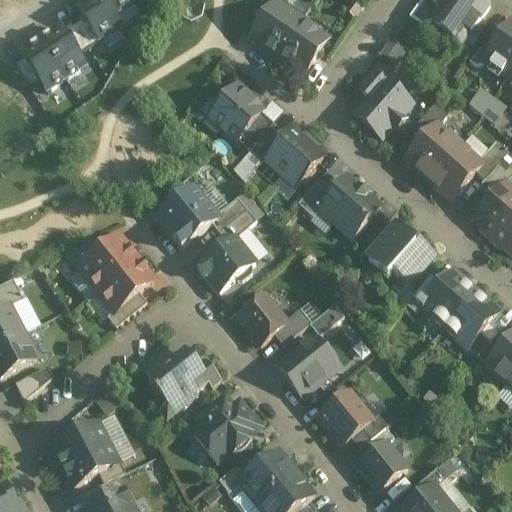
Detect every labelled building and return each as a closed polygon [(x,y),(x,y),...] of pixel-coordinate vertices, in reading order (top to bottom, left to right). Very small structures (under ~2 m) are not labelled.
[(94,0),(78,11),(100,45),(122,31),(115,20),(101,0),(94,0)] [(101,0),(115,20),(135,7),(130,0),(101,0)] [(265,0),(254,17),(264,24),(276,5),(277,5),(281,0),(265,0)] [(425,0),(410,22),(424,32),(427,27),(439,10),(425,0)] [(445,0),(439,10),(427,27),(461,51),(490,10),(475,0),(445,0)] [(264,24),(251,42),(278,60),(303,23),(277,5),(276,5),(264,24)] [(303,23),(278,60),(289,68),(286,71),(302,82),(327,44),(301,27),(304,23),(303,23)] [(488,59),(483,65),(485,65),(490,69),(490,70),(502,78),(508,82),(511,76),(511,25),(488,59)] [(40,44),(66,83),(85,70),(59,31),(40,44)] [(66,83),(40,44),(21,56),(47,95),(66,83)] [(488,59),(479,53),(470,66),(475,70),(482,69),(485,65),(483,65),(488,59)] [(379,72),(359,94),(370,103),(385,86),(386,87),(390,82),(379,72)] [(370,103),(355,120),(381,143),(391,133),(395,136),(406,123),(401,119),(411,108),(386,87),(385,86),(370,103)] [(239,87),(209,121),(237,146),(238,144),(261,118),(264,115),(251,103),(254,100),(239,87)] [(498,127),(509,110),(482,92),(470,109),(498,127)] [(436,108),(412,135),(424,145),(438,130),(439,130),(448,119),(436,108)] [(261,118),(238,144),(250,155),(273,128),(261,118)] [(273,128),(250,155),(263,167),(265,165),(264,165),(286,139),(273,128)] [(424,145),(406,166),(427,184),(459,148),(439,130),(438,130),(424,145)] [(286,139),(264,165),(265,165),(296,192),(323,161),(292,134),(286,139)] [(496,146),(479,166),(483,169),(476,176),(485,185),(503,164),(509,158),(496,146)] [(459,148),(427,184),(451,205),(476,176),(483,169),(479,166),(459,148)] [(250,161),(237,173),(245,182),(258,170),(250,161)] [(485,185),(479,191),(492,203),(505,188),(506,189),(511,181),(511,172),(503,164),(485,185)] [(381,212),(347,182),(334,197),(318,214),(319,215),(352,244),(381,212)] [(319,185),(298,209),(313,222),(319,215),(318,214),(334,197),(319,185)] [(492,203),(473,225),(493,242),(511,220),(511,194),(506,189),(505,188),(492,203)] [(194,192),(156,223),(182,254),(212,229),(219,223),(217,220),(194,192)] [(237,203),(217,220),(219,223),(212,229),(220,238),(248,216),(237,203)] [(248,216),(220,238),(228,248),(235,243),(236,243),(257,226),(248,216)] [(511,220),(493,242),(511,258),(511,220)] [(384,227),(360,254),(370,263),(394,236),(384,227)] [(413,248),(397,233),(394,236),(370,263),(368,265),(387,282),(393,276),(408,289),(434,260),(417,244),(413,248)] [(97,242),(64,259),(78,277),(80,275),(80,274),(105,253),(97,242)] [(105,253),(80,274),(80,275),(98,297),(138,265),(120,242),(105,253)] [(228,248),(198,273),(206,284),(207,284),(219,298),(236,284),(237,286),(243,286),(252,279),(252,274),(251,272),(256,268),(236,243),(235,243),(228,248)] [(138,265),(98,297),(114,317),(115,318),(139,298),(155,285),(139,265),(138,265)] [(439,291),(421,312),(422,313),(445,333),(476,297),(453,276),(439,291)] [(430,283),(406,310),(417,319),(422,313),(421,312),(439,291),(430,283)] [(13,284),(0,290),(0,315),(9,310),(10,311),(23,304),(13,284)] [(476,297),(445,333),(468,354),(481,339),(500,318),(476,297)] [(139,298),(115,318),(114,317),(108,322),(116,333),(147,308),(139,298)] [(285,327),(265,301),(238,323),(261,351),(275,340),(288,330),(285,327)] [(0,315),(0,351),(27,337),(20,324),(16,323),(10,311),(9,310),(0,315)] [(312,329),(310,330),(320,342),(345,322),(335,310),(312,329)] [(300,314),(285,327),(288,330),(275,340),(283,351),(310,330),(312,329),(300,314)] [(481,339),(468,354),(477,362),(478,362),(504,332),(490,347),(481,339)] [(511,338),(504,332),(478,362),(487,370),(511,340),(511,338)] [(27,337),(0,351),(0,382),(37,364),(32,355),(34,351),(27,337)] [(511,340),(487,370),(508,388),(511,383),(511,340)] [(314,342),(277,372),(302,403),(340,373),(333,364),(334,361),(334,359),(333,358),(332,356),(331,356),(330,355),(327,354),(325,355),(314,342)] [(165,352),(140,372),(150,385),(174,365),(166,354),(165,352)] [(195,374),(182,359),(150,385),(148,386),(157,398),(156,399),(158,402),(159,401),(169,412),(178,404),(185,412),(198,401),(196,399),(209,389),(213,393),(222,386),(205,366),(195,374)] [(47,372),(15,389),(24,406),(53,383),(47,372)] [(350,397),(319,423),(342,451),(351,443),(373,426),(372,425),(350,397)] [(223,400),(195,423),(203,432),(214,424),(216,427),(233,413),(223,400)] [(233,413),(216,427),(214,424),(203,432),(194,440),(216,468),(228,458),(230,461),(253,443),(251,440),(260,433),(240,408),(233,413)] [(373,426),(351,443),(360,454),(367,448),(386,433),(388,432),(378,420),(372,425),(373,426)] [(98,429),(53,453),(63,473),(109,449),(98,429)] [(386,433),(367,448),(374,458),(387,448),(388,449),(394,444),(386,433)] [(374,458),(358,471),(379,497),(408,473),(388,449),(387,448),(374,458)] [(109,449),(63,473),(73,492),(99,479),(119,469),(118,467),(109,449)] [(256,475),(239,488),(240,489),(257,510),(297,478),(279,456),(256,475)] [(247,463),(219,486),(229,498),(240,489),(239,488),(256,475),(247,463)] [(119,469),(99,479),(104,490),(107,488),(126,479),(119,467),(118,467),(119,469)] [(438,473),(414,492),(422,502),(436,490),(437,491),(446,484),(438,473)] [(297,478),(257,510),(258,511),(299,511),(314,500),(297,478)] [(104,490),(95,495),(101,507),(113,501),(107,488),(104,490)] [(422,502),(409,511),(453,511),(437,491),(436,490),(422,502)] [(0,496),(0,511),(20,511),(13,498),(11,499),(7,492),(0,496)] [(101,507),(91,511),(131,511),(132,510),(124,495),(113,501),(101,507)]
